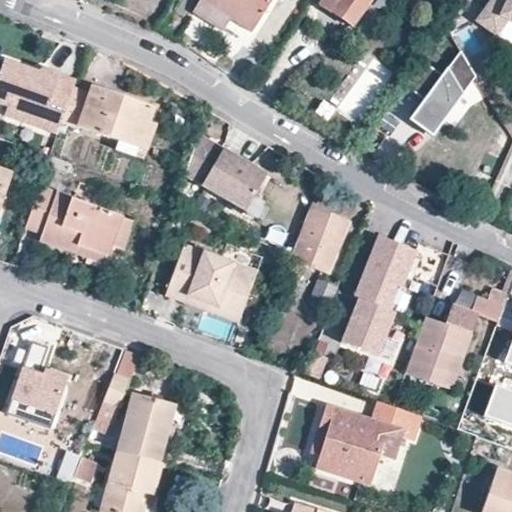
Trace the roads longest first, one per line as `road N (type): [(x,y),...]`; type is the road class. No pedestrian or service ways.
road 1 (residential): [(8,0),(153,57),(381,190),(511,252)]
road 2 (residential): [(1,290),(236,367),(253,381),(262,421),(236,511)]
